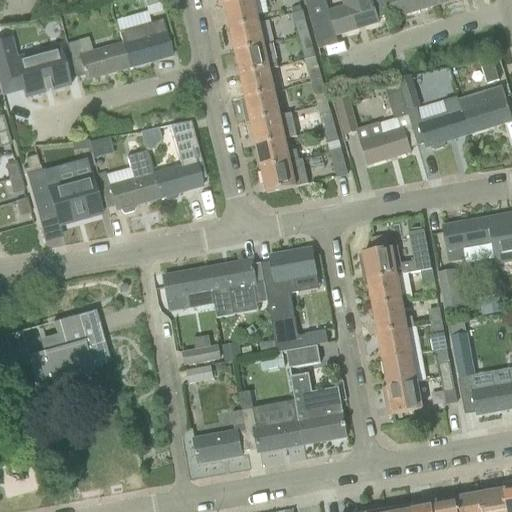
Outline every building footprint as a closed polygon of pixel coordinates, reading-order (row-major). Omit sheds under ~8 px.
[(156,0),(152,0),(144,2),(148,16),(160,12),(156,0)] [(253,2),(261,0),(255,0),(253,1),(224,7),(229,31),(258,24),(253,2)] [(324,0),(304,0),(314,36),(333,30),(335,37),(378,25),(376,20),(384,18),(379,1),(379,0),(342,0),(344,7),(328,12),(324,0)] [(394,20),(436,7),(434,0),(381,0),(379,1),(384,18),(392,15),(394,20)] [(149,26),(118,34),(121,45),(128,70),(171,58),(161,23),(161,22),(149,26)] [(304,22),(293,25),(297,39),(298,39),(308,36),(304,22)] [(235,54),(264,48),(258,24),(229,31),(235,54)] [(298,39),(297,39),(301,54),(312,51),(308,36),(298,39)] [(121,45),(91,53),(88,40),(66,46),(67,50),(75,80),(83,78),(85,82),(128,70),(121,45)] [(9,41),(0,43),(0,93),(1,97),(20,92),(22,91),(23,95),(24,99),(28,98),(44,94),(44,95),(45,94),(45,93),(49,92),(49,93),(51,93),(50,92),(68,87),(62,65),(58,49),(17,61),(15,61),(9,41)] [(269,71),(277,69),(272,47),(264,49),(264,48),(235,54),(240,78),(269,71)] [(493,66),(481,69),(486,86),(498,82),(493,66)] [(310,84),(320,82),(317,68),(307,71),(310,84)] [(270,71),(277,70),(277,69),(269,71),(240,78),(245,100),(274,94),(270,71)] [(418,109),(409,80),(409,79),(397,83),(406,113),(418,109)] [(314,99),(324,96),(320,82),(310,84),(314,99)] [(468,136),(511,123),(500,89),(458,102),(468,136)] [(357,133),(356,132),(345,92),(331,97),(344,137),(357,133)] [(250,124),(280,118),(274,94),(245,100),(245,101),(239,102),(242,115),(245,117),(248,116),(250,124)] [(416,110),(406,113),(408,118),(416,147),(424,145),(426,149),(430,148),(431,150),(434,152),(443,150),(445,146),(444,144),(468,136),(458,102),(457,103),(456,100),(443,104),(447,116),(421,124),(417,111),(416,110)] [(323,131),(333,128),(329,114),(320,118),(323,131)] [(280,118),(250,124),(255,148),(285,141),(296,139),(291,115),(280,118)] [(377,126),(356,132),(357,133),(360,143),(359,144),(367,168),(410,155),(408,150),(416,147),(408,118),(397,121),(400,131),(380,137),(377,127),(377,126)] [(199,181),(205,179),(189,124),(168,128),(180,168),(151,177),(158,201),(164,199),(164,201),(168,202),(175,200),(177,197),(177,195),(201,188),(199,181)] [(327,145),(337,142),(333,128),(323,131),(327,145)] [(0,150),(9,147),(5,132),(0,133),(0,150)] [(142,146),(153,144),(150,132),(140,135),(142,146)] [(108,140),(88,144),(90,150),(92,160),(111,156),(108,140)] [(285,141),(255,148),(261,172),(298,163),(296,152),(287,154),(285,141)] [(88,143),(71,145),(72,152),(90,150),(88,144),(88,143)] [(337,180),(346,177),(339,151),(330,154),(337,180)] [(151,177),(145,154),(126,159),(133,181),(110,187),(107,176),(97,179),(106,210),(114,208),(115,213),(120,211),(121,214),(124,217),(133,214),(134,210),(134,208),(158,201),(151,177)] [(28,171),(39,168),(36,157),(24,160),(28,171)] [(303,162),(261,172),(266,196),(295,189),(309,186),(303,162)] [(9,181),(19,178),(15,165),(5,167),(9,181)] [(43,172),(25,177),(39,226),(55,221),(58,229),(94,219),(101,217),(90,177),(49,188),(48,188),(43,172)] [(13,195),(23,192),(19,178),(9,181),(13,195)] [(20,218),(29,215),(25,201),(15,204),(20,218)] [(511,215),(486,221),(493,261),(494,261),(495,268),(511,264),(511,215)] [(466,266),(493,261),(486,221),(442,229),(449,265),(465,262),(466,266)] [(362,257),(358,257),(361,271),(365,270),(367,282),(409,275),(419,273),(430,271),(431,271),(424,233),(408,236),(413,264),(400,266),(397,249),(362,255),(362,257)] [(270,264),(260,266),(266,299),(276,355),(285,354),(307,350),(305,337),(297,338),(290,296),(297,295),(295,281),(315,277),(311,251),(269,258),(270,264)] [(251,263),(207,271),(211,296),(216,321),(234,317),(232,310),(267,304),(260,266),(252,268),(251,263)] [(183,301),(211,296),(207,271),(163,279),(169,314),(184,311),(183,301)] [(430,271),(419,273),(422,289),(434,287),(431,271),(430,271)] [(397,278),(409,276),(409,275),(367,282),(372,309),(401,304),(397,278)] [(445,303),(458,301),(454,276),(442,278),(445,303)] [(401,304),(372,309),(377,336),(406,331),(413,330),(411,319),(404,321),(401,304)] [(429,327),(441,325),(438,310),(427,312),(429,327)] [(91,370),(109,365),(95,313),(51,325),(52,327),(53,326),(56,338),(39,343),(42,355),(26,359),(36,395),(93,379),(91,370)] [(445,353),(445,351),(441,325),(429,327),(432,342),(430,343),(432,356),(445,353)] [(382,363),(411,358),(406,331),(377,336),(382,363)] [(466,336),(450,339),(458,381),(469,379),(473,378),(466,336)] [(290,370),(319,365),(316,348),(307,350),(285,354),(297,422),(297,423),(302,447),(346,440),(344,429),(345,429),(344,425),(343,426),(339,403),(313,408),(308,376),(291,379),(290,370)] [(217,349),(182,356),(184,369),(219,362),(217,349)] [(387,390),(416,384),(411,358),(382,363),(387,389),(387,390)] [(282,361),(259,365),(261,373),(284,368),(282,361)] [(439,380),(450,378),(447,364),(437,366),(439,380)] [(187,386),(211,382),(209,369),(185,373),(187,386)] [(469,379),(458,381),(461,399),(471,397),(475,415),(475,420),(511,412),(511,371),(511,372),(511,373),(511,384),(471,392),(469,379)] [(450,378),(439,380),(445,408),(455,406),(450,378)] [(388,418),(421,412),(416,384),(387,390),(387,389),(383,390),(388,418)] [(297,423),(255,430),(250,399),(239,401),(249,452),(257,451),(258,455),(302,447),(297,423)] [(240,453),(249,452),(239,401),(241,413),(230,414),(234,434),(193,441),(198,466),(241,458),(240,453)] [(25,483),(3,484),(3,494),(35,493),(34,475),(25,476),(25,483)] [(506,511),(511,511),(511,490),(503,492),(506,511)] [(482,511),(506,511),(503,492),(479,496),(482,511)] [(482,511),(479,496),(456,500),(458,511),(482,511)] [(458,511),(456,500),(433,504),(433,511),(458,511)]
